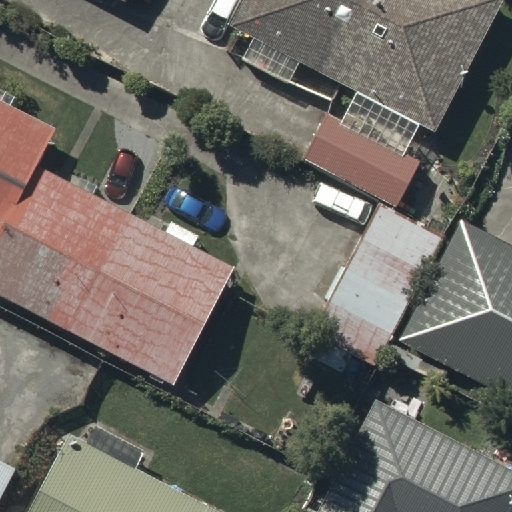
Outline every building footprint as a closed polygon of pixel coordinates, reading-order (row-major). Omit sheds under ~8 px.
[(337,83),(380,0),(259,0),(242,34),(337,83)] [(504,8),(487,0),(380,0),(337,83),(438,135),(504,8)] [(423,159),(327,108),(304,151),(400,202),(423,159)] [(54,143),(0,115),(0,247),(36,177),(54,143)] [(139,229),(36,177),(0,247),(0,295),(83,338),(139,229)] [(433,229),(376,200),(316,318),(373,347),(433,229)] [(511,241),(458,214),(399,325),(511,384),(511,241)] [(236,279),(139,229),(83,338),(181,387),(236,279)] [(511,511),(511,467),(378,397),(317,511),(511,511)] [(81,434),(68,427),(22,511),(226,511),(128,459),(137,441),(91,416),(81,434)] [(0,499),(15,473),(0,464),(0,499)]
